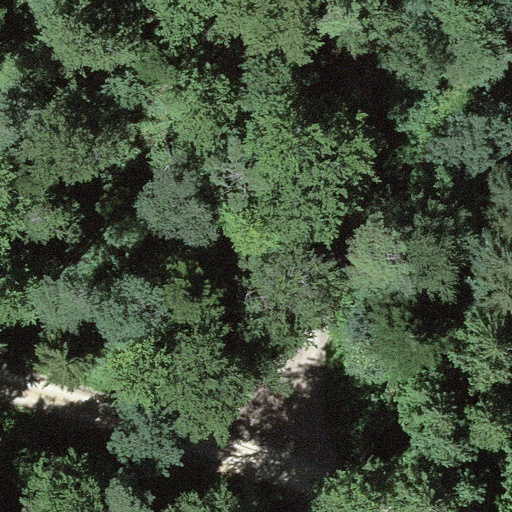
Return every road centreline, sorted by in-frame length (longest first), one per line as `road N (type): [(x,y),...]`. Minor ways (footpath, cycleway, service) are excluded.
road 1 (track): [(360,511),(355,113),(370,0)]
road 2 (track): [(344,511),(294,477),(0,384)]
